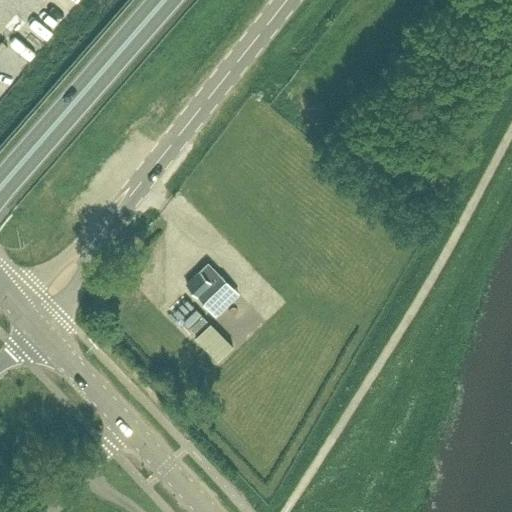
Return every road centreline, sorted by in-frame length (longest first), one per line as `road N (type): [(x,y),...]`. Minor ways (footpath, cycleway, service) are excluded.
road 1 (secondary): [(33,322),(285,0)]
road 2 (trunk): [(0,184),(162,0)]
road 3 (secondary): [(127,426),(33,322)]
